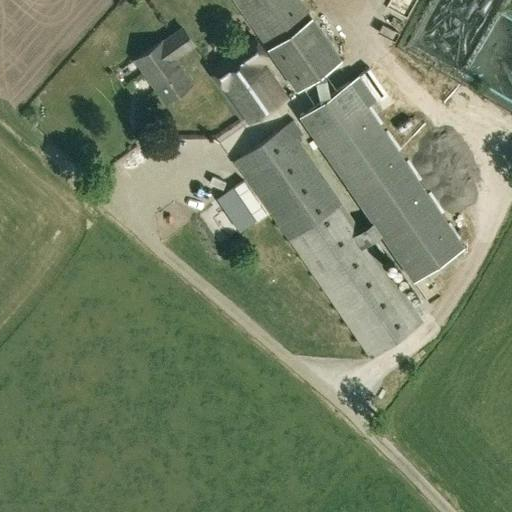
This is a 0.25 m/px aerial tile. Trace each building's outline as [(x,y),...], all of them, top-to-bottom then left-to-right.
[(297,0),(232,0),(266,48),(310,18),(297,0)] [(340,60),(310,18),(266,48),(297,91),(340,60)] [(161,42),(136,60),(166,102),(191,84),(173,59),(194,44),(182,28),(162,43),(161,42)] [(255,39),(211,70),(224,89),(224,88),(250,124),(286,99),(261,63),(268,58),(255,39)] [(372,61),(361,68),(390,109),(400,101),(372,61)] [(373,223),(360,232),(368,244),(381,235),(413,281),(463,246),(349,82),(299,116),(373,223)] [(368,244),(360,232),(286,126),(234,161),(235,161),(233,163),(236,167),(238,166),(370,358),(422,323),(368,244)]
